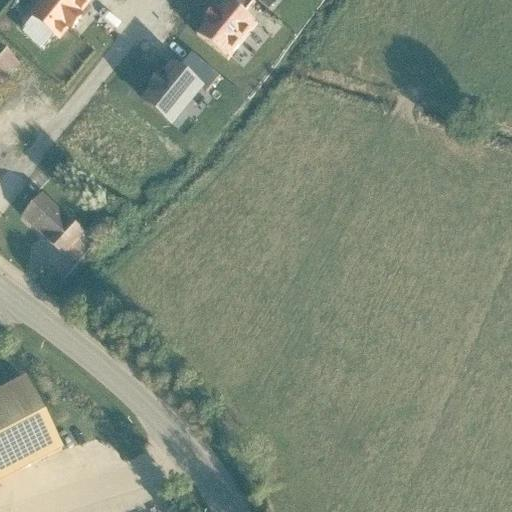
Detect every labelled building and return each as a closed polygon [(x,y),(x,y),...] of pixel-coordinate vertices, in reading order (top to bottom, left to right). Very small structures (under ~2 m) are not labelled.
[(43,0),(31,16),(59,40),(88,4),(83,0),(43,0)] [(226,0),(228,1),(243,13),(253,0),(226,0)] [(255,0),(266,8),(272,0),(255,0)] [(243,13),(228,1),(199,38),(230,63),(259,26),(243,13)] [(0,102),(31,69),(0,41),(0,102)] [(181,73),(202,87),(208,92),(218,78),(192,58),(181,73)] [(174,125),(202,87),(181,73),(174,67),(146,104),(174,125)] [(46,196),(24,221),(64,257),(87,232),(46,196)] [(99,222),(90,232),(100,240),(109,230),(99,222)] [(32,382),(0,398),(0,485),(67,450),(32,382)]
